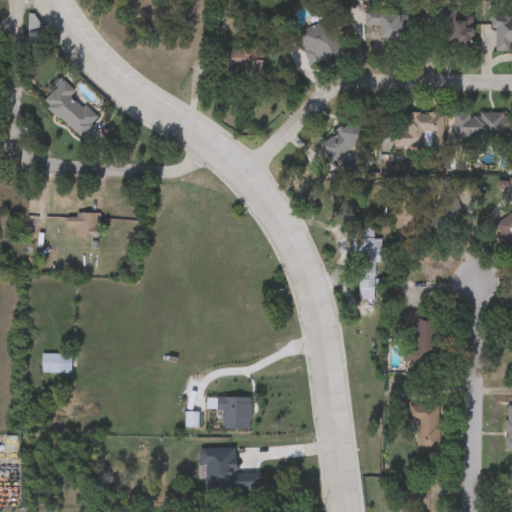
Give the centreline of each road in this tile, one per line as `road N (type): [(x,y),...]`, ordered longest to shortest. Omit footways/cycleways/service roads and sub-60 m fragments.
road 1 (tertiary): [(49,0),(103,64),(245,172),(270,202),(310,283),(346,511)]
road 2 (residential): [(245,172),(327,97),(366,81),(511,81)]
road 3 (residential): [(476,285),(469,511)]
